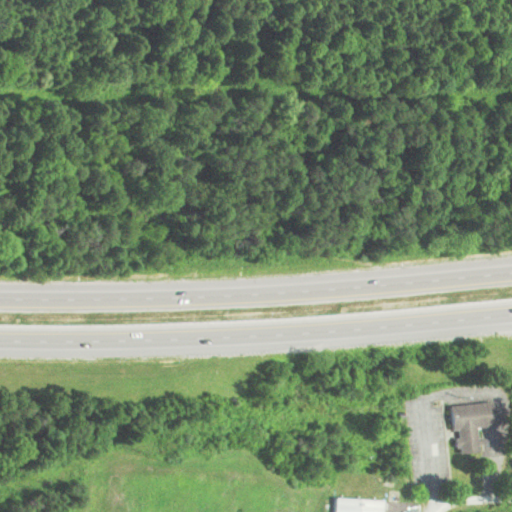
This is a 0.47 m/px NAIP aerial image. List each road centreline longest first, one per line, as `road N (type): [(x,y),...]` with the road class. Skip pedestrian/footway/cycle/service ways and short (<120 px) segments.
road 1 (motorway): [(0,345),(299,339),(511,321)]
road 2 (motorway): [(511,275),(294,293),(0,299)]
